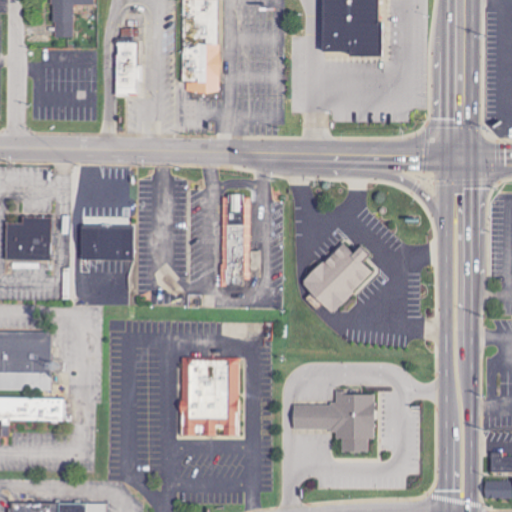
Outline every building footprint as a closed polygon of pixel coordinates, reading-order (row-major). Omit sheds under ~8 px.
[(96,0),(53,0),(54,23),(57,23),(57,38),(76,37),(75,5),(96,5),(96,0)] [(219,0),(182,0),(183,82),(187,82),(187,93),(219,93),(219,0)] [(376,0),(321,0),(321,51),(347,51),(347,55),(381,55),(381,22),(377,22),(376,0)] [(116,95),(139,96),(140,81),(142,81),(143,65),(138,65),(138,43),(117,42),(116,95)] [(251,195),(227,195),(227,214),(223,214),(222,286),(249,286),(249,270),(262,270),(262,251),(250,251),(251,195)] [(6,260),(51,261),(51,244),(56,244),(56,217),(22,217),(22,223),(7,223),(6,260)] [(134,261),(135,229),(83,228),(82,260),(134,261)] [(309,291),(352,249),(383,280),(339,323),(309,291)] [(0,390),(51,391),(52,333),(0,332),(0,390)] [(188,442),(187,366),(246,365),(246,442),(188,442)] [(375,394),(337,394),(337,405),(294,405),(294,430),(337,430),(337,439),(342,439),(342,452),(369,453),(369,440),(375,440),(375,394)] [(10,420),(65,421),(66,398),(0,396),(0,419),(0,420),(0,424),(10,424),(10,420)] [(511,457),(503,458),(503,453),(492,453),(492,473),(511,472),(511,457)] [(511,502),(511,480),(485,480),(485,502),(511,502)] [(107,511),(107,503),(11,504),(11,511),(107,511)]
